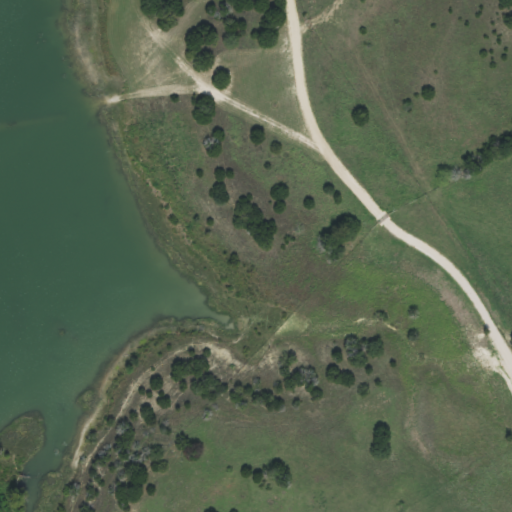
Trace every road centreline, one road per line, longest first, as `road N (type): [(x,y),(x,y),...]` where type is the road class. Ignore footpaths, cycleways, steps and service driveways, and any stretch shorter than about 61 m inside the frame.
road 1 (residential): [(511,379),(378,211),(314,149),(207,93)]
road 2 (track): [(319,0),(295,28),(207,93),(123,122)]
road 3 (track): [(314,149),(295,28),(283,0)]
